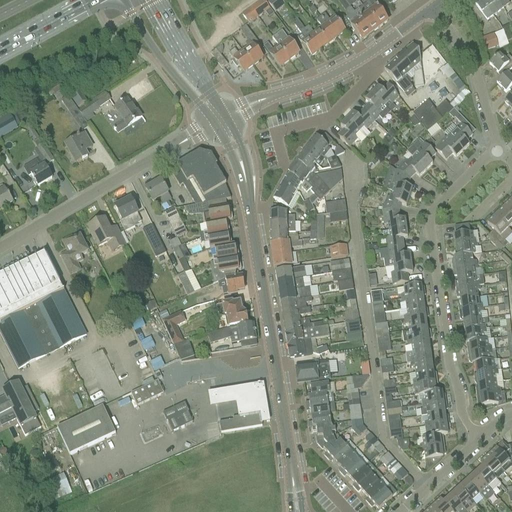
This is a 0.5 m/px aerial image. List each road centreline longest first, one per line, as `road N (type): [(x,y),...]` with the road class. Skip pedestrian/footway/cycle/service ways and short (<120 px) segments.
road 1 (residential): [(478,439),(461,413),(448,356),(429,222),(433,208),(495,148)]
road 2 (tertiary): [(291,469),(248,200)]
road 3 (residential): [(0,247),(182,142)]
road 4 (residential): [(267,98),(342,70),(430,11)]
road 5 (residential): [(495,148),(470,59),(430,11)]
road 6 (tertiary): [(122,0),(207,119)]
road 7 (tertiary): [(221,110),(151,0)]
